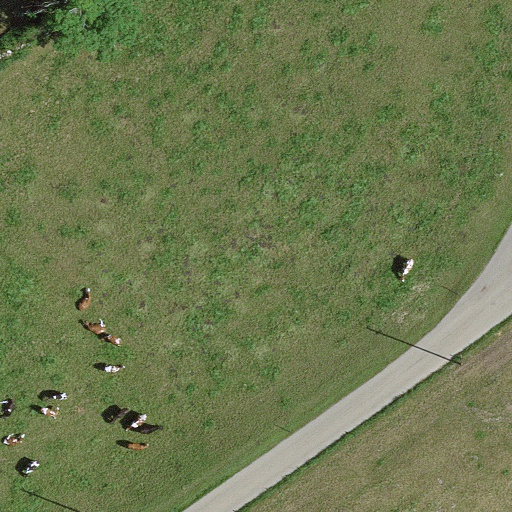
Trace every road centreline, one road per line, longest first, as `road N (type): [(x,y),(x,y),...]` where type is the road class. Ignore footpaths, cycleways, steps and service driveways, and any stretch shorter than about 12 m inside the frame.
road 1 (unclassified): [(215,511),(449,344)]
road 2 (unclassified): [(449,344),(511,221)]
